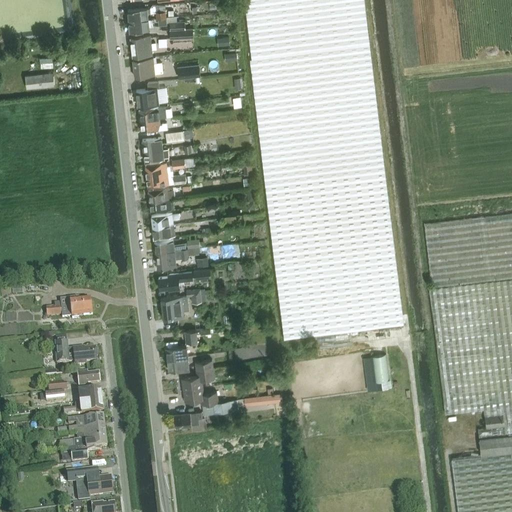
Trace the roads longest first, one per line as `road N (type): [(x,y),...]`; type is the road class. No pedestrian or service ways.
road 1 (tertiary): [(166,511),(107,0)]
road 2 (unclassified): [(129,511),(109,338)]
